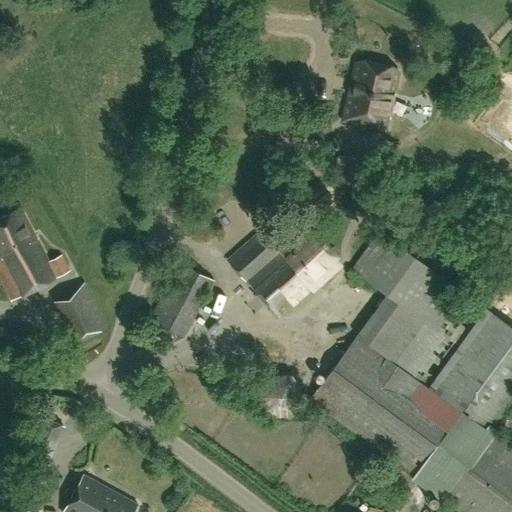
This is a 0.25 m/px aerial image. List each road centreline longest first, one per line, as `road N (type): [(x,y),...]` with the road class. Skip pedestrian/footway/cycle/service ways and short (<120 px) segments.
road 1 (unclassified): [(96,391),(170,179),(215,0)]
road 2 (unclassified): [(259,511),(96,391)]
